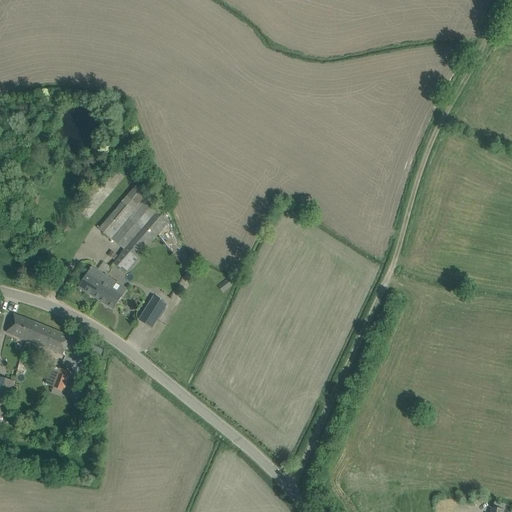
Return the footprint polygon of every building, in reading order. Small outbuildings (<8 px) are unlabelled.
[(465,121),(454,117),(451,124),(462,128),(465,121)] [(163,205),(150,194),(137,184),(99,229),(111,240),(112,239),(124,249),(113,263),(125,273),(168,223),(156,212),(163,205)] [(100,283),(105,276),(91,267),(79,287),(99,300),(103,294),(101,293),(105,286),(100,283)] [(127,289),(117,283),(105,276),(100,283),(105,286),(101,293),(103,294),(99,300),(114,309),(127,289)] [(217,284),(223,292),(233,285),(227,277),(217,284)] [(157,319),(166,304),(154,297),(145,312),(157,319)] [(27,341),(34,323),(14,315),(7,333),(27,341)] [(34,323),(27,341),(45,348),(46,347),(63,355),(70,338),(34,323)] [(52,387),(64,392),(72,373),(59,369),(52,387)] [(15,381),(0,377),(0,413),(6,415),(15,381)] [(503,511),(505,504),(494,502),(491,511),(503,511)]
